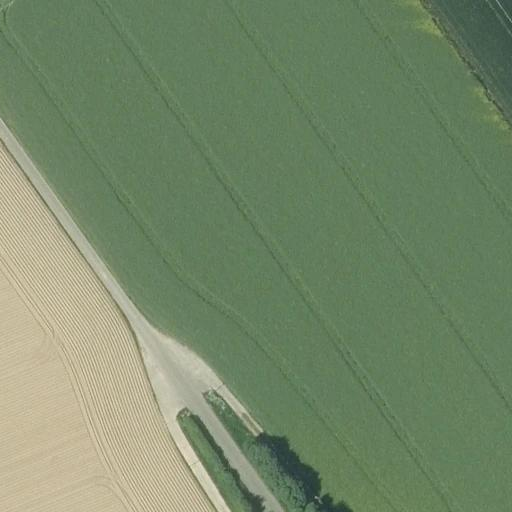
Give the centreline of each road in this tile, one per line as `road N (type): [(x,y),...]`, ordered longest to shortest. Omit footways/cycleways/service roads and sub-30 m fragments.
road 1 (track): [(0,121),(278,511)]
road 2 (track): [(331,511),(232,390),(207,380),(190,384),(180,398),(183,417),(234,511)]
